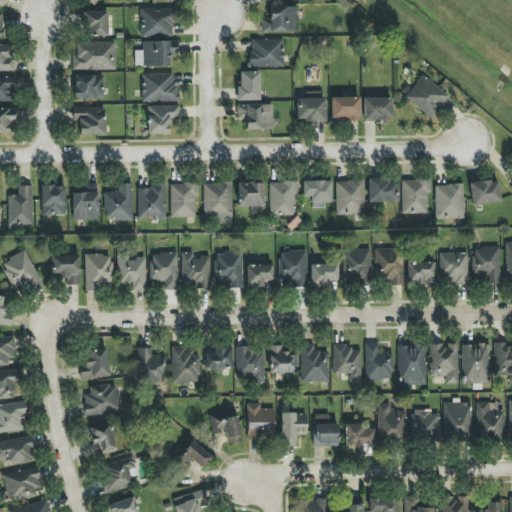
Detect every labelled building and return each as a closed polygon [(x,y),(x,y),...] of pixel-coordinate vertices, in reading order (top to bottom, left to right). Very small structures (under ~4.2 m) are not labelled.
[(297,32),(296,6),(269,7),(270,19),(261,19),(261,33),(297,32)] [(141,37),(174,36),(173,8),(140,9),(141,37)] [(108,36),(107,11),(82,12),(83,37),(108,36)] [(284,67),(283,39),(249,40),(250,67),(284,67)] [(143,41),(142,66),(169,67),(170,55),(178,55),(178,42),(143,41)] [(115,42),(76,43),(76,56),(71,56),(72,71),(116,70),(115,42)] [(0,71),(14,71),(13,44),(0,44),(0,71)] [(134,66),(142,66),(142,50),(134,50),(134,66)] [(260,100),(259,72),(240,72),(240,87),(236,87),(237,101),(260,100)] [(141,102),(176,102),(176,73),(141,74),(141,102)] [(74,99),(103,100),(103,76),(74,75),(74,99)] [(0,76),(0,101),(14,101),(14,76),(0,76)] [(431,119),(449,97),(423,76),(405,98),(431,119)] [(296,99),(297,121),(325,121),(324,92),(304,92),(304,98),(296,99)] [(359,97),(331,98),(331,118),(350,118),(350,121),(360,121),(359,97)] [(392,98),(363,99),(363,121),(392,120),(392,98)] [(272,104),(236,105),(237,119),(246,119),(246,130),(273,129),(272,104)] [(179,119),(179,106),(148,105),(147,134),(169,135),(169,119),(179,119)] [(104,107),(73,107),(73,121),(79,120),(79,136),(105,135),(104,107)] [(15,109),(0,109),(0,133),(9,133),(9,123),(15,123),(15,109)] [(397,202),(398,180),(368,180),(368,202),(397,202)] [(428,180),(401,180),(402,214),(428,214),(428,180)] [(469,184),(473,206),(501,201),(497,180),(469,184)] [(268,182),(269,216),(295,215),(294,195),(298,195),(298,181),(268,182)] [(331,181),(302,181),(302,197),(311,197),(311,208),(324,207),(324,202),(331,202),(331,181)] [(336,216),(364,215),(363,181),(335,182),(336,216)] [(197,217),(196,183),(169,184),(170,217),(197,217)] [(231,183),(203,183),(204,218),(215,217),(215,224),(232,224),(231,183)] [(237,183),(238,207),(263,206),(263,183),(237,183)] [(131,184),(118,184),(118,192),(104,192),(105,220),(132,220),(131,184)] [(164,184),(149,184),(149,189),(137,189),(138,218),(166,218),(164,184)] [(98,219),(97,185),(72,185),(73,220),(98,219)] [(434,185),(435,219),(464,218),(463,185),(434,185)] [(8,195),(8,225),(32,225),(32,186),(18,186),(18,195),(8,195)] [(42,215),(65,215),(65,186),(41,186),(42,215)] [(473,282),(500,282),(499,247),(472,248),(473,282)] [(403,286),(402,249),(376,249),(377,279),(389,279),(389,286),(403,286)] [(344,282),(371,282),(370,250),(343,251),(344,282)] [(16,293),(40,281),(25,251),(1,263),(16,293)] [(306,252),(280,251),(279,286),(305,287),(306,252)] [(181,288),(209,288),(210,257),(193,257),(193,252),(182,252),(181,288)] [(466,252),(439,254),(440,284),(468,284),(466,252)] [(178,254),(150,253),(149,281),(165,281),(164,289),(177,290),(178,254)] [(242,253),(215,253),(214,287),(241,288),(242,253)] [(85,289),(112,288),(111,254),(84,255),(85,289)] [(80,256),(51,255),(51,278),(67,278),(67,284),(79,285),(80,256)] [(145,258),(128,258),(128,255),(118,255),(117,284),(132,284),(131,290),(145,291),(145,258)] [(435,263),(408,262),(407,284),(425,284),(425,278),(435,278),(435,263)] [(311,287),(329,286),(329,281),(338,281),(337,264),(310,265),(311,287)] [(273,281),(274,265),(246,265),(246,287),(263,287),(263,281),(273,281)] [(2,305),(4,297),(0,296),(0,324),(10,326),(13,306),(2,305)] [(0,338),(0,365),(7,366),(7,359),(15,358),(14,338),(0,338)] [(511,342),(494,342),(494,378),(511,378),(511,342)] [(392,353),(378,353),(378,343),(365,344),(365,381),(393,380),(392,353)] [(457,344),(447,344),(448,344),(429,345),(430,377),(445,377),(445,384),(458,384),(457,344)] [(489,344),(461,345),(463,385),(490,384),(489,344)] [(327,351),(314,351),(314,345),(300,345),(301,383),(328,382),(327,351)] [(424,345),(398,346),(399,385),(425,385),(424,345)] [(270,373),(296,373),(296,354),(283,354),(283,346),(269,346),(270,373)] [(232,368),(231,347),(214,348),(214,354),(204,354),(205,369),(232,368)] [(361,382),(361,347),(333,347),(332,374),(350,374),(350,382),(361,382)] [(109,376),(106,348),(80,351),(84,379),(109,376)] [(137,380),(165,381),(166,357),(151,356),(151,348),(138,348),(137,380)] [(199,356),(192,356),(192,348),(171,348),(171,383),(199,383),(199,356)] [(264,382),(263,348),(236,348),(237,383),(264,382)] [(14,383),(21,383),(20,370),(0,371),(0,398),(15,398),(14,383)] [(119,385),(90,387),(90,395),(84,395),(84,415),(120,413),(119,385)] [(0,433),(27,429),(23,401),(0,404),(0,433)] [(444,440),(471,440),(471,403),(443,403),(444,440)] [(503,411),(497,411),(497,403),(476,403),(475,440),(503,440),(503,411)] [(274,409),(260,409),(260,404),(246,404),(247,439),(274,439),(274,409)] [(405,442),(405,411),(390,411),(390,404),(378,404),(378,443),(405,442)] [(412,412),(413,440),(439,439),(439,411),(412,412)] [(306,413),(280,414),(282,446),(296,445),(295,435),(307,435),(306,413)] [(237,414),(209,418),(211,434),(226,432),(228,444),(241,442),(237,414)] [(313,446),(338,447),(338,425),(328,425),(328,415),(314,415),(313,446)] [(92,446),(99,444),(101,453),(116,450),(111,423),(88,427),(92,446)] [(345,445),(374,445),(373,429),(361,429),(361,424),(345,424),(345,445)] [(0,441),(0,459),(6,458),(8,465),(34,460),(30,436),(0,441)] [(186,466),(191,460),(203,469),(212,457),(188,437),(173,455),(186,466)] [(103,463),(107,492),(132,488),(131,477),(135,477),(133,459),(103,463)] [(44,491),(36,465),(2,476),(9,502),(44,491)] [(208,503),(204,490),(172,499),(176,511),(200,511),(198,506),(208,503)] [(466,511),(466,496),(455,497),(440,497),(440,511),(466,511)] [(432,511),(433,506),(418,506),(417,497),(404,497),(404,511),(432,511)] [(112,503),(113,511),(136,511),(134,498),(112,503)] [(397,511),(397,498),(369,499),(369,511),(397,511)] [(49,511),(44,499),(8,511),(7,511),(49,511)] [(301,499),(300,511),(328,511),(329,500),(301,499)] [(501,511),(501,500),(486,500),(486,510),(477,510),(476,511),(501,511)] [(362,511),(363,503),(341,502),(340,511),(362,511)]
